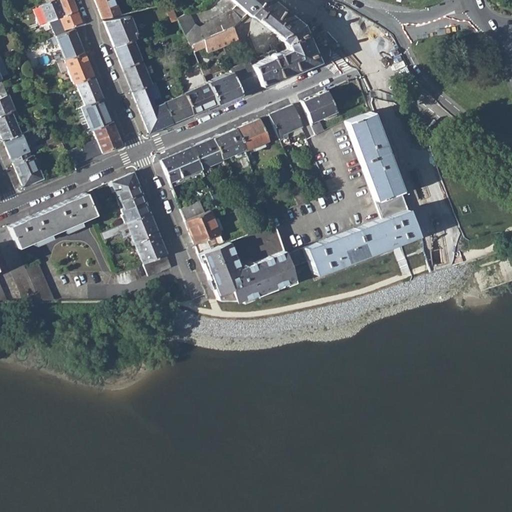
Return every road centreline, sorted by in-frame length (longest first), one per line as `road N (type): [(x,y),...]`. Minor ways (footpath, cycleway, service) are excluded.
road 1 (residential): [(138,151),(351,56)]
road 2 (unknown): [(289,88),(307,134),(337,159),(347,191),(335,213),(280,235)]
road 3 (residential): [(138,151),(201,304)]
road 4 (residential): [(82,0),(138,151)]
road 5 (residential): [(374,64),(422,201)]
road 6 (secondary): [(393,51),(426,90),(500,148)]
road 7 (residential): [(13,204),(138,151)]
